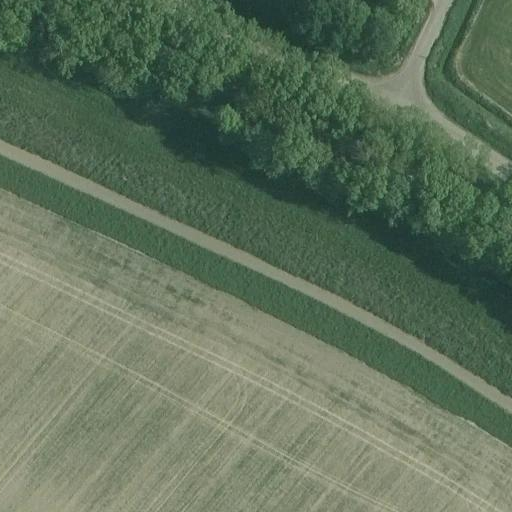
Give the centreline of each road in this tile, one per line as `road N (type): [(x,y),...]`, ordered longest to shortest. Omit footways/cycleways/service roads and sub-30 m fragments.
road 1 (unclassified): [(397,106),(162,0)]
road 2 (unclassified): [(511,175),(397,106)]
